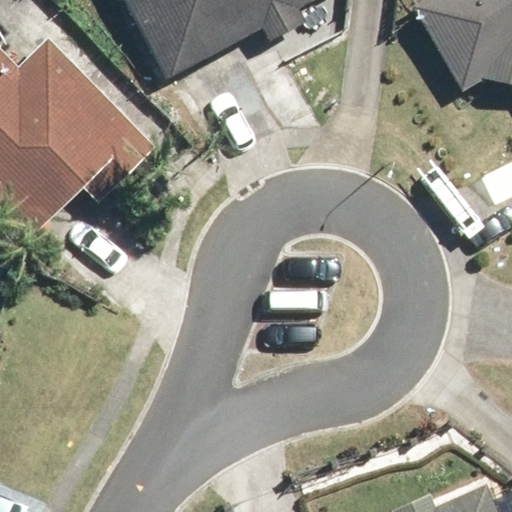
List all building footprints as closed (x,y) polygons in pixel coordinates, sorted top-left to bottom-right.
[(116,0),(157,83),(256,35),(252,28),(255,27),(263,45),(298,29),(289,12),(315,0),(116,0)] [(511,94),(511,0),(425,0),(407,10),(454,93),(472,83),(511,94)] [(43,39),(10,71),(0,61),(0,234),(15,250),(83,185),(99,201),(151,152),(43,39)] [(0,382),(14,348),(0,343),(0,382)] [(488,511),(475,478),(387,511),(488,511)]
